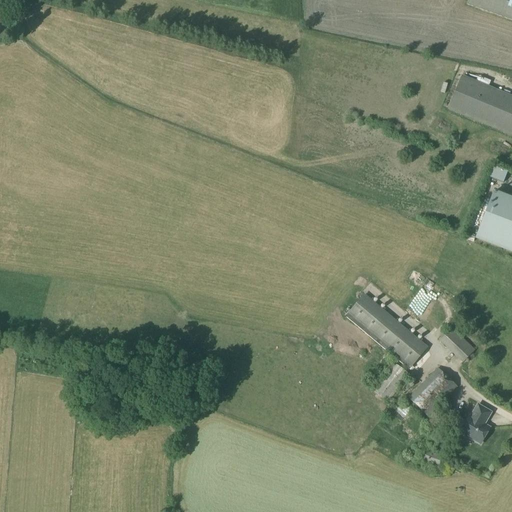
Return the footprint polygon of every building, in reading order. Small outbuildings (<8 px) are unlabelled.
[(511,0),(467,0),(466,5),(511,21),(511,0)] [(511,94),(462,74),(448,109),(511,134),(511,94)] [(502,183),(507,172),(494,167),(489,178),(502,183)] [(511,198),(494,191),(476,237),(511,251),(511,198)] [(364,294),(347,314),(411,367),(428,348),(364,294)] [(450,328),(438,341),(462,364),(474,351),(450,328)] [(385,377),(373,393),(389,404),(394,397),(396,395),(410,376),(394,364),(385,377)] [(437,369),(408,399),(427,418),(457,388),(437,369)] [(404,411),(410,414),(413,408),(407,405),(404,411)] [(460,433),(460,434),(464,436),(463,437),(470,441),(471,440),(480,445),(489,429),(482,426),(489,414),(477,407),(470,419),(468,418),(460,433)] [(423,448),(417,462),(437,470),(443,457),(423,448)]
